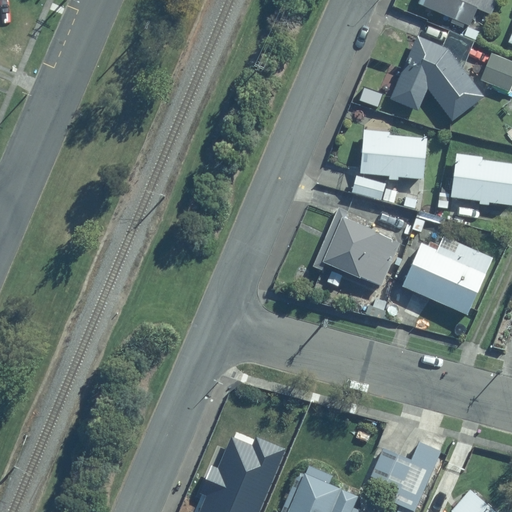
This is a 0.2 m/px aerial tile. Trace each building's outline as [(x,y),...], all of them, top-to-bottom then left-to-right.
[(471,23),(480,0),(419,0),(419,1),(454,16),(452,21),(464,26),(466,20),(471,23)] [(497,0),(481,0),(478,10),(491,14),(497,0)] [(444,44),(418,34),(392,96),(420,108),(429,87),(453,119),(485,94),(465,67),(474,42),(449,31),(444,44)] [(511,89),(511,58),(492,51),(481,78),(511,90),(511,89)] [(507,130),(491,115),(482,125),(498,139),(507,130)] [(391,129),(365,127),(362,171),(390,174),(390,177),(401,178),(401,175),(426,178),(429,135),(391,132),(391,129)] [(490,200),(511,202),(511,161),(483,158),(483,155),(457,151),(453,195),(480,199),(480,202),(490,203),(490,200)] [(386,182),(358,175),(353,190),(382,198),(385,187),(386,182)] [(396,190),(385,187),(382,198),(395,200),(396,190)] [(450,192),(441,191),(438,206),(449,207),(450,192)] [(437,208),(434,204),(428,209),(431,213),(437,208)] [(349,209),(339,205),(313,264),(324,269),(327,260),(382,284),(401,241),(379,232),(379,230),(345,215),(349,209)] [(418,212),(400,207),(398,213),(409,216),(407,227),(413,228),(416,217),(418,212)] [(425,220),(416,217),(413,228),(422,231),(425,220)] [(494,256),(444,234),(438,248),(422,241),(403,284),(469,313),(494,256)] [(394,511),(414,511),(443,450),(419,439),(409,460),(385,449),(371,479),(398,491),(389,510),(394,511)] [(335,475),(304,462),(282,511),(364,511),(353,507),(359,495),(332,483),(335,475)] [(494,511),(471,492),(453,511),(494,511)]
